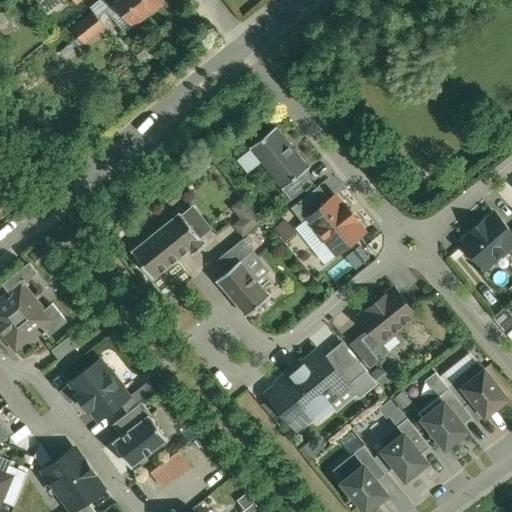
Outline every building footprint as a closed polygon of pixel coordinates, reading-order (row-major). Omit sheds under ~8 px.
[(105,24),(113,18),(123,30),(131,24),(113,0),(103,0),(93,7),(105,24)] [(116,0),(135,22),(161,0),(116,0)] [(5,11),(0,14),(0,28),(12,20),(5,11)] [(94,11),(75,27),(87,40),(105,24),(94,11)] [(71,44),(64,50),(68,55),(75,49),(71,44)] [(311,167),(278,126),(251,148),(284,189),(306,172),(311,167)] [(306,172),(284,189),(293,200),(315,182),(306,172)] [(511,173),(496,190),(511,206),(511,173)] [(320,185),(292,208),(304,223),(311,217),(310,216),(332,199),(320,185)] [(345,205),(337,195),(332,199),(310,216),(311,217),(318,227),(317,231),(324,239),(328,240),(339,253),(366,231),(358,222),(359,221),(346,204),(345,205)] [(260,220),(243,199),(232,207),(241,218),(233,225),(241,235),(260,220)] [(182,212),(133,251),(155,278),(191,248),(195,253),(207,243),(182,212)] [(487,222),(485,220),(472,231),(474,234),(463,243),(485,268),(497,258),(500,258),(508,252),(508,248),(511,244),(511,230),(497,213),(487,222)] [(295,232),(285,220),(274,229),(284,241),(295,232)] [(246,238),(229,251),(238,263),(242,260),(255,249),(246,238)] [(238,263),(229,251),(218,260),(228,272),(238,263)] [(242,260),(238,263),(228,272),(218,280),(248,315),(271,295),(242,260)] [(31,262),(4,284),(12,293),(23,284),(24,285),(39,272),(31,262)] [(24,285),(23,284),(12,293),(0,302),(0,325),(17,347),(47,323),(48,314),(44,309),(44,307),(37,299),(35,299),(24,285)] [(397,290),(387,298),(386,296),(371,308),(372,309),(363,317),(371,328),(373,331),(383,343),(384,343),(396,333),(394,331),(399,327),(401,329),(416,317),(414,315),(416,313),(397,290)] [(511,314),(507,308),(494,318),(508,335),(511,331),(511,314)] [(372,350),(363,339),(373,331),(371,328),(351,344),(363,358),(372,350)] [(383,343),(373,331),(363,339),(372,350),(380,360),(392,351),(384,343),(383,343)] [(72,335),(53,350),(61,359),(80,344),(72,335)] [(343,342),(326,356),(339,372),(357,357),(343,342)] [(380,360),(372,350),(363,358),(371,368),(380,360)] [(303,362),(280,381),(281,383),(269,393),(298,428),(314,415),(319,420),(334,408),(330,402),(350,385),(350,384),(339,372),(326,356),(321,351),(305,365),(303,362)] [(357,357),(339,372),(350,384),(368,370),(357,357)] [(110,371),(101,359),(72,381),(81,393),(78,395),(90,410),(93,408),(102,419),(122,403),(130,397),(130,396),(121,386),(123,384),(112,369),(110,371)] [(508,398),(481,363),(460,380),(475,399),(487,415),(508,398)] [(475,399),(460,380),(450,387),(465,406),(475,399)] [(150,381),(130,396),(130,397),(122,403),(129,412),(131,411),(144,401),(158,391),(150,381)] [(465,406),(450,387),(441,395),(463,423),(473,416),(465,406)] [(463,423),(441,395),(420,412),(447,446),(447,447),(448,446),(468,430),(469,430),(468,429),(463,423)] [(144,401),(131,411),(140,423),(151,414),(152,415),(153,414),(144,401)] [(129,412),(114,424),(123,435),(140,423),(131,411),(129,412)] [(0,413),(0,436),(1,437),(12,429),(0,413)] [(123,435),(114,442),(133,467),(170,439),(152,415),(151,414),(140,423),(123,435)] [(432,446),(409,418),(399,426),(405,434),(406,433),(422,453),(432,446)] [(422,453),(406,433),(405,434),(385,450),(407,478),(428,461),(422,453)] [(364,445),(355,452),(377,480),(386,473),(364,445)] [(43,466),(71,508),(87,498),(103,488),(75,446),(43,466)] [(180,450),(152,472),(165,487),(192,466),(180,450)] [(377,480),(355,452),(334,469),(366,510),(388,493),(377,480)] [(10,464),(6,474),(11,476),(1,499),(14,505),(28,472),(10,464)] [(0,470),(0,502),(1,499),(11,476),(6,474),(0,470)] [(248,492),(239,500),(246,509),(256,501),(248,492)] [(95,511),(87,498),(71,508),(65,511),(95,511)] [(256,501),(246,509),(248,511),(261,511),(263,511),(256,501)]
